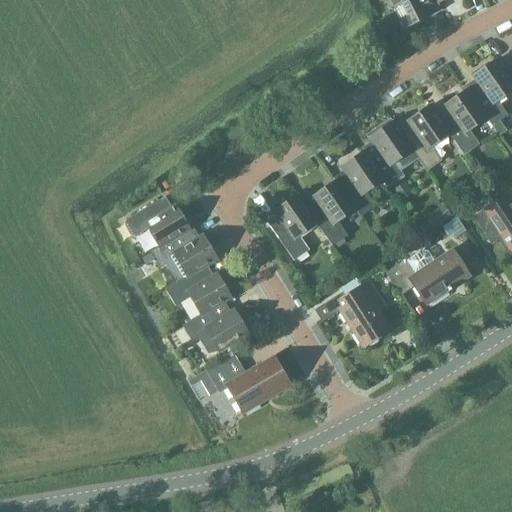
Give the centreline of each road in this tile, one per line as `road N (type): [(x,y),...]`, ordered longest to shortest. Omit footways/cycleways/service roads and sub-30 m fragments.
road 1 (residential): [(353,425),(242,224),(245,189),(416,65),(511,12)]
road 2 (unclassified): [(353,425),(252,471),(45,511)]
road 3 (unclassified): [(353,425),(511,333)]
